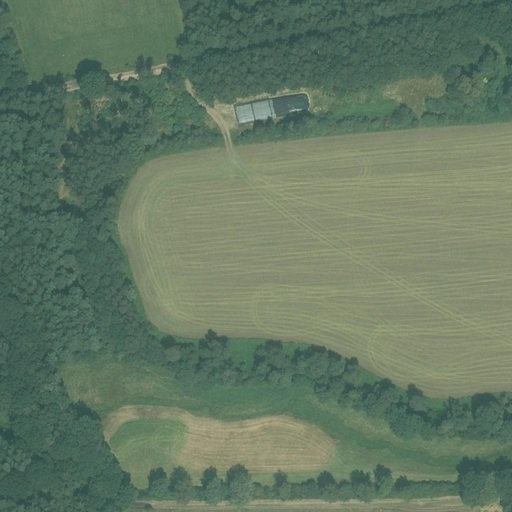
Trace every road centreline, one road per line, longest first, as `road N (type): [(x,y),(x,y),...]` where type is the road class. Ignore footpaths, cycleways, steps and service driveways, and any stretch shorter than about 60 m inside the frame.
road 1 (track): [(511,6),(0,96)]
road 2 (track): [(111,506),(511,499)]
road 3 (track): [(0,299),(107,500)]
